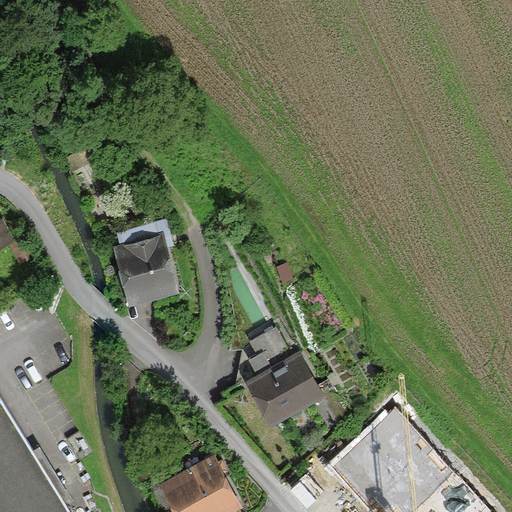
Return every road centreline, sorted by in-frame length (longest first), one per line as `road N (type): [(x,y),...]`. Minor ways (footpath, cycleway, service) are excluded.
road 1 (residential): [(0,180),(88,300),(186,381)]
road 2 (track): [(63,0),(119,116),(190,222)]
road 3 (residential): [(186,381),(294,511)]
road 4 (residential): [(186,381),(210,335),(212,292),(190,222)]
